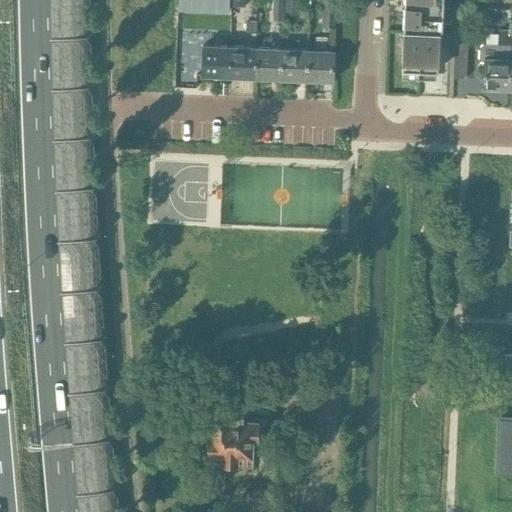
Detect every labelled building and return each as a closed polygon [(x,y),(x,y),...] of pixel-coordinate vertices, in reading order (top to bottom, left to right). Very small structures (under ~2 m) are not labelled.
[(273,0),(272,20),(283,20),(284,0),(273,0)] [(292,0),(285,0),(285,16),(298,16),(298,0),(292,0)] [(335,0),(322,0),(322,27),(335,27),(335,0)] [(443,7),(443,0),(404,0),(404,14),(451,16),(452,8),(443,7)] [(451,24),(451,16),(404,14),(403,31),(421,32),(442,32),(442,23),(451,24)] [(230,32),(231,20),(220,19),(219,32),(230,32)] [(256,33),(256,21),(246,20),(245,33),(256,33)] [(510,90),(511,59),(510,59),(511,30),(498,30),(498,44),(483,44),(479,48),(479,61),(484,61),(483,88),(510,90)] [(421,33),(403,32),(401,70),(409,70),(408,80),(419,81),(421,33)] [(442,33),(442,32),(421,32),(419,80),(429,80),(429,79),(429,70),(437,70),(439,33),(442,33)] [(455,42),(453,77),(466,78),(467,43),(455,42)] [(228,77),(229,47),(203,46),(202,76),(228,77)] [(228,77),(254,79),(256,48),(229,47),(228,77)] [(254,79),(281,80),(282,49),(256,48),(254,79)] [(281,80),(306,81),(307,50),(282,49),(281,80)] [(306,81),(333,82),(334,51),(307,50),(306,81)] [(223,416),(212,415),(211,436),(209,436),(208,441),(206,443),(206,449),(208,451),(207,464),(221,464),(220,467),(237,468),(237,465),(251,466),(252,440),(257,440),(257,421),(249,421),(249,410),(223,409),(223,416)] [(511,418),(500,418),(498,471),(511,471),(511,418)]
